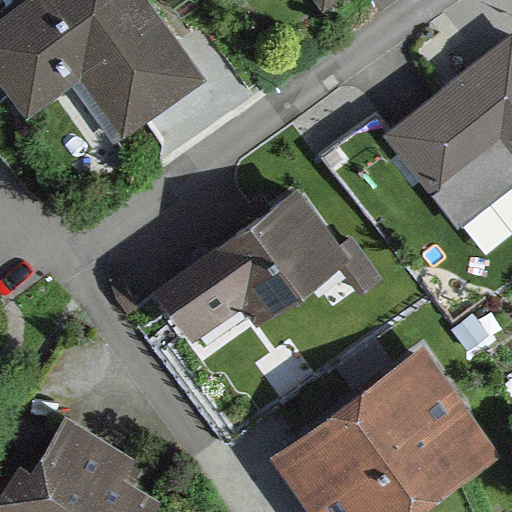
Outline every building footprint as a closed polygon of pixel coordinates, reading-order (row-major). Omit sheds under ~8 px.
[(133,0),(31,0),(0,22),(0,88),(14,109),(63,75),(106,135),(188,77),(133,0)] [(511,43),(384,134),(429,198),(478,164),(511,211),(511,43)] [(335,271),(285,193),(137,287),(173,344),(244,299),(258,319),(335,271)] [(407,357),(265,454),(304,511),(376,511),(470,449),(407,357)] [(50,422),(0,490),(0,511),(115,511),(88,492),(108,465),(50,422)]
